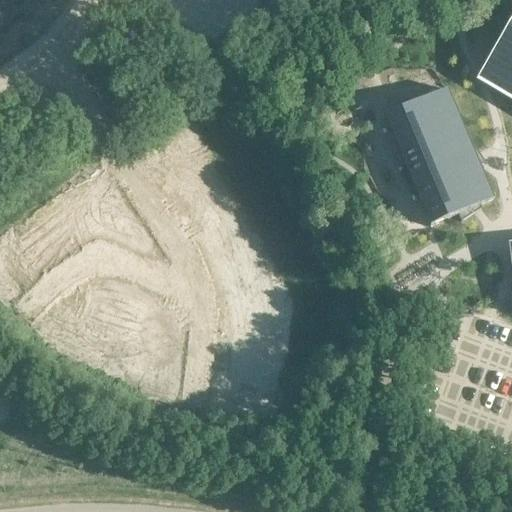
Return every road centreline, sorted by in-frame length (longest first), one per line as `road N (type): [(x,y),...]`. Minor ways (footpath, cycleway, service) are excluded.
road 1 (residential): [(194,284),(174,234),(95,134),(51,53)]
road 2 (residential): [(40,292),(98,256),(194,284)]
